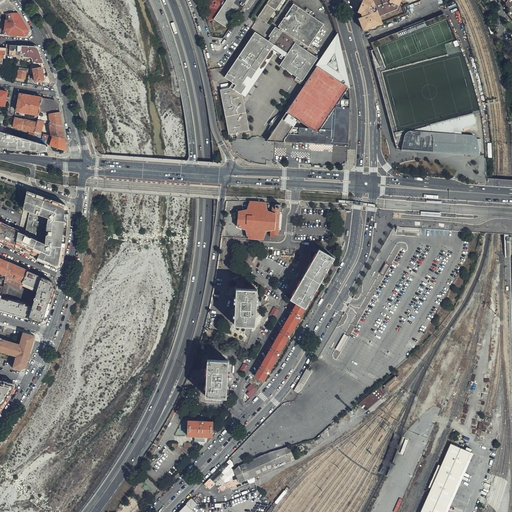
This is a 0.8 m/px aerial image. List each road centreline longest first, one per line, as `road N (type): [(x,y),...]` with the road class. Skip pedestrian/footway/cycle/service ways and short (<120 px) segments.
road 1 (primary): [(163,0),(196,117),(201,177),(193,276),(157,392),(85,511)]
road 2 (primary): [(130,464),(186,341),(205,244),(202,116),(171,0)]
road 3 (secondary): [(358,182),(348,258),(284,371),(152,511)]
road 4 (secondary): [(167,511),(295,376),(361,263),(373,184)]
road 5 (primary): [(130,464),(156,432),(201,323),(224,175)]
road 6 (secondary): [(331,0),(361,105),(358,182)]
road 7 (primary): [(234,176),(180,0)]
road 8 (secondary): [(154,0),(181,81),(192,174)]
road 9 (secondary): [(374,146),(368,80),(342,0)]
road 10 (residential): [(192,0),(215,56),(258,0)]
road 11 (secondary): [(234,176),(358,182)]
